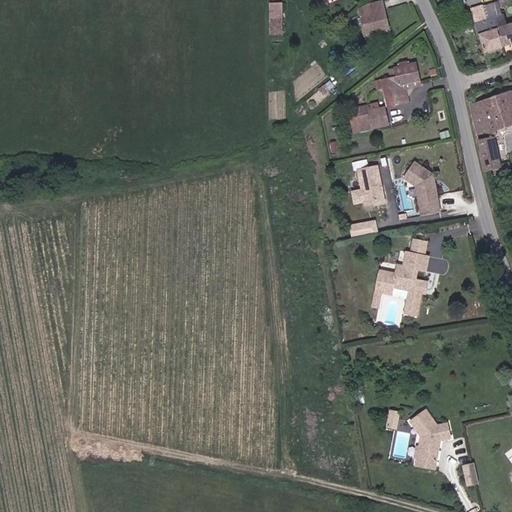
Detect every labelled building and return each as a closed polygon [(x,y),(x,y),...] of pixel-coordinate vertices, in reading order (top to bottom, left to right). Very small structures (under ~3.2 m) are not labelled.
[(362,4),(366,31),(389,27),(385,1),(362,4)] [(498,19),(475,25),(482,55),(499,49),(496,34),(511,28),(511,2),(495,7),(498,19)] [(275,5),(274,31),(282,31),(284,6),(275,5)] [(511,45),(511,28),(496,34),(499,49),(511,45)] [(388,107),(404,103),(400,82),(421,78),(418,61),(408,63),(407,58),(402,59),(403,63),(396,64),(398,72),(382,75),(388,107)] [(421,78),(400,82),(404,103),(410,102),(406,85),(422,83),(421,78)] [(511,90),(510,91),(507,80),(477,90),(480,104),(473,106),(488,174),(499,171),(490,130),(511,122),(511,90)] [(358,115),(359,129),(387,123),(384,107),(369,110),(368,105),(350,108),(352,117),(358,115)] [(499,160),(507,159),(505,143),(497,144),(499,160)] [(435,175),(415,161),(401,180),(417,191),(421,216),(442,212),(435,175)] [(365,206),(385,201),(377,165),(357,169),(361,188),(350,191),(353,205),(364,202),(365,206)] [(376,220),(349,225),(351,236),(378,231),(376,220)] [(427,240),(414,240),(411,253),(425,254),(427,240)] [(377,297),(384,299),(385,292),(396,293),(397,286),(414,289),(408,312),(421,313),(425,291),(427,279),(419,278),(420,268),(428,269),(429,254),(425,254),(411,253),(407,253),(405,267),(398,266),(397,274),(383,272),(377,297)] [(430,271),(450,272),(451,258),(431,256),(430,271)] [(451,433),(446,419),(437,422),(424,407),(409,420),(422,435),(425,435),(424,441),(422,443),(422,446),(422,458),(441,458),(441,436),(451,433)] [(462,464),(468,485),(479,482),(474,461),(462,464)]
